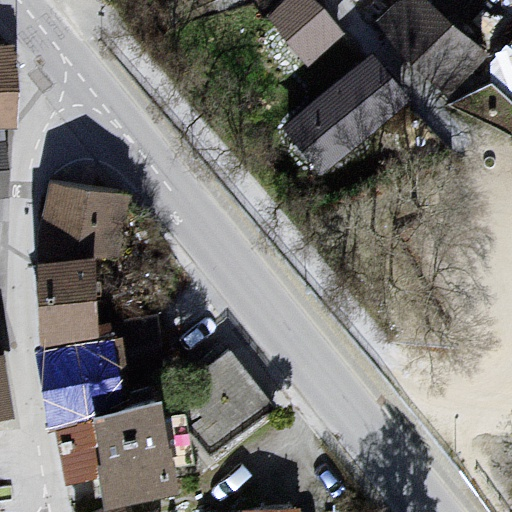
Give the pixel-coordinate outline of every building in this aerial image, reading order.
[(308,0),(282,0),(268,13),(310,58),(338,32),(308,0)] [(480,50),(423,0),(404,0),(380,26),(446,87),(480,50)] [(405,98),(368,54),(281,125),(317,169),(405,98)] [(51,181),(40,255),(94,254),(126,253),(127,194),(51,181)] [(94,254),(40,255),(38,342),(95,333),(94,254)] [(156,312),(121,317),(127,367),(163,362),(156,312)] [(112,331),(95,333),(38,342),(40,375),(48,424),(90,412),(89,398),(119,394),(112,331)] [(272,407),(227,349),(178,386),(201,416),(189,425),(210,454),(272,407)] [(158,398),(90,412),(102,506),(123,502),(174,495),(158,398)] [(102,506),(89,511),(157,511),(157,507),(144,511),(126,511),(123,502),(102,506)]
